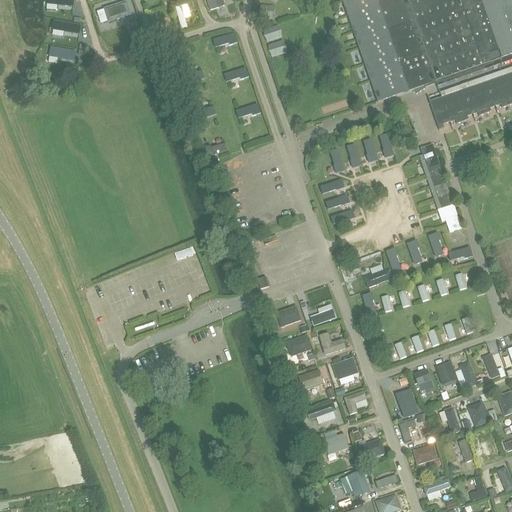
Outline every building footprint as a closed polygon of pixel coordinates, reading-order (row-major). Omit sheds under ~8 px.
[(206,0),(210,11),(224,6),(221,0),(206,0)] [(511,0),(366,0),(357,3),(356,0),(347,0),(342,2),(344,8),(345,8),(378,102),(403,93),(403,91),(408,90),(408,92),(412,90),(415,95),(425,89),(424,86),(435,83),(436,87),(438,87),(437,86),(445,84),(443,79),(511,55),(511,0)] [(187,5),(189,12),(196,11),(194,3),(187,5)] [(107,23),(130,15),(126,4),(104,11),(107,23)] [(187,28),(181,7),(174,8),(180,29),(187,28)] [(172,17),(169,9),(151,15),(154,23),(172,17)] [(63,17),(67,25),(76,21),(77,22),(85,19),(81,10),(63,17)] [(167,28),(169,35),(175,33),(173,26),(167,28)] [(74,45),(83,42),(92,39),(88,30),(71,36),(74,45)] [(234,35),(213,42),(215,49),(237,43),(234,35)] [(227,84),(248,77),(245,70),(224,76),(227,84)] [(181,79),(183,86),(203,79),(201,72),(181,79)] [(511,73),(429,102),(439,131),(444,129),(443,125),(449,123),(455,121),(456,125),(468,121),(467,117),(478,113),(479,117),(491,113),(490,109),(500,105),(502,109),(511,105),(511,73)] [(259,113),(257,106),(236,113),(238,120),(259,113)] [(194,122),(215,115),(213,108),(191,115),(194,122)] [(429,137),(437,136),(436,129),(428,130),(429,137)] [(393,157),(386,136),(379,138),(386,159),(393,157)] [(376,161),(370,141),(363,143),(370,163),(376,161)] [(227,152),(225,145),(204,152),(206,159),(227,152)] [(462,230),(444,179),(432,145),(420,149),(449,234),(456,232),(462,230)] [(347,148),(353,169),(360,167),(354,146),(347,148)] [(336,174),(344,172),(337,151),(329,153),(336,174)] [(320,189),(322,195),(343,188),(341,181),(320,189)] [(326,204),(328,210),(349,203),(346,196),(326,204)] [(362,205),(356,207),(359,219),(365,217),(362,205)] [(333,226),(354,218),(352,212),(331,219),(333,226)] [(428,238),(436,258),(443,256),(435,235),(428,238)] [(415,243),(407,246),(415,266),(422,264),(415,243)] [(448,255),(451,262),(472,256),(469,249),(448,255)] [(393,274),(400,271),(393,251),(385,254),(393,274)] [(357,260),(351,263),(354,270),(360,268),(357,260)] [(393,281),(389,270),(365,279),(369,290),(393,281)] [(455,277),(459,291),(466,289),(462,275),(455,277)] [(269,288),(266,278),(258,281),(260,290),(269,288)] [(447,295),(442,280),(436,282),(440,297),(447,295)] [(422,303),(429,301),(424,286),(417,288),(422,303)] [(405,293),(399,294),(403,309),(409,307),(405,293)] [(370,295),(361,298),(367,318),(376,316),(370,295)] [(388,297),(381,298),(385,313),(391,311),(388,297)] [(277,314),(281,328),(300,321),(295,307),(277,314)] [(312,321),(331,315),(329,308),(310,314),(312,321)] [(467,336),(474,334),(468,318),(461,320),(467,336)] [(449,341),(455,339),(450,325),(444,327),(449,341)] [(432,347),(439,345),(433,331),(427,333),(432,347)] [(319,338),(325,356),(345,349),(342,341),(331,344),(328,335),(319,338)] [(287,343),(292,357),(311,350),(306,337),(287,343)] [(418,337),(411,339),(417,353),(423,351),(418,337)] [(400,360),(406,358),(401,343),(394,346),(400,360)] [(499,377),(491,356),(483,359),(491,380),(499,377)] [(340,364),(333,366),(337,380),(357,374),(353,360),(340,364)] [(444,386),(445,388),(456,384),(455,382),(457,381),(450,363),(437,368),(443,386),(444,386)] [(466,386),(467,386),(468,389),(476,386),(468,364),(460,367),(463,376),(458,378),(461,386),(463,385),(463,387),(466,386)] [(426,368),(412,373),(420,395),(434,390),(426,368)] [(323,385),(319,371),(298,379),(303,392),(323,385)] [(344,395),(342,389),(335,391),(337,397),(344,395)] [(410,391),(396,396),(405,420),(415,416),(419,414),(410,391)] [(357,413),(354,405),(366,401),(363,393),(344,400),(349,415),(357,413)] [(497,398),(505,418),(511,415),(511,396),(510,393),(497,398)] [(336,412),(333,404),(333,403),(307,412),(310,421),(317,418),(336,412)] [(476,429),(489,424),(481,404),(468,409),(476,429)] [(444,412),(445,413),(439,415),(442,424),(448,422),(452,435),(459,432),(452,409),(444,412)] [(416,427),(414,420),(405,423),(399,425),(401,432),(406,446),(412,444),(407,430),(416,427)] [(309,430),(303,433),(305,439),(311,437),(309,430)] [(362,430),(355,433),(359,444),(365,442),(362,430)] [(380,434),(370,437),(371,442),(381,439),(380,434)] [(337,438),(324,442),(329,455),(347,449),(343,436),(337,438)] [(465,440),(458,442),(465,463),(472,460),(465,440)] [(486,442),(492,459),(499,457),(492,440),(486,442)] [(379,441),(366,446),(359,448),(364,462),(384,455),(379,441)] [(417,465),(437,460),(433,447),(413,452),(417,465)] [(511,491),(511,485),(505,469),(497,473),(506,494),(511,491)] [(347,476),(355,499),(369,493),(361,471),(347,476)] [(398,484),(395,476),(376,483),(378,491),(398,484)] [(470,495),(472,502),(486,497),(484,489),(480,478),(474,480),(478,493),(470,495)] [(442,498),(440,493),(451,489),(448,481),(423,489),(426,497),(428,503),(442,498)] [(395,511),(400,510),(396,497),(376,503),(378,511),(395,511)]
